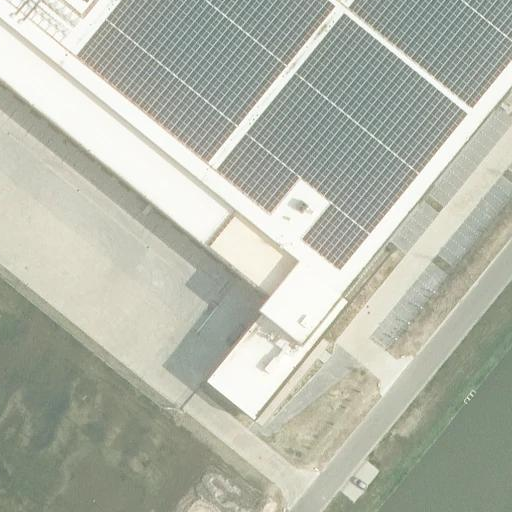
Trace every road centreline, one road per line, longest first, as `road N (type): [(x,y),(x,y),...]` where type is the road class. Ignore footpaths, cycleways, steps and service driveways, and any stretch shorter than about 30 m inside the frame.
road 1 (unknown): [(0,237),(313,504)]
road 2 (unclassified): [(307,511),(511,260)]
